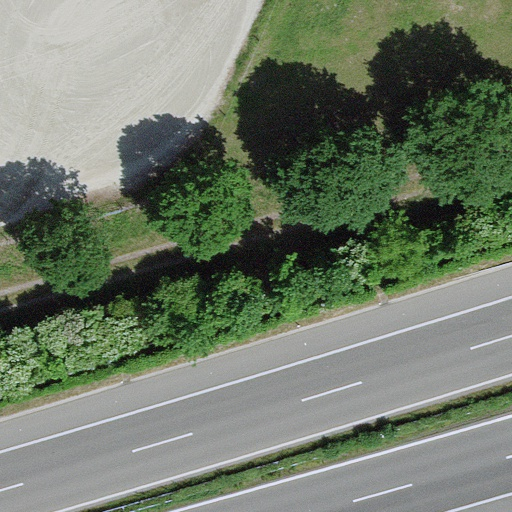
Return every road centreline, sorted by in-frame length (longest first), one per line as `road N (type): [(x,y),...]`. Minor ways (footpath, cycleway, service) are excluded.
road 1 (motorway): [(511,335),(0,490)]
road 2 (track): [(511,150),(0,300)]
road 3 (track): [(0,192),(54,155),(95,97),(120,30)]
road 4 (motorway): [(314,511),(511,456)]
road 5 (track): [(178,0),(0,74)]
